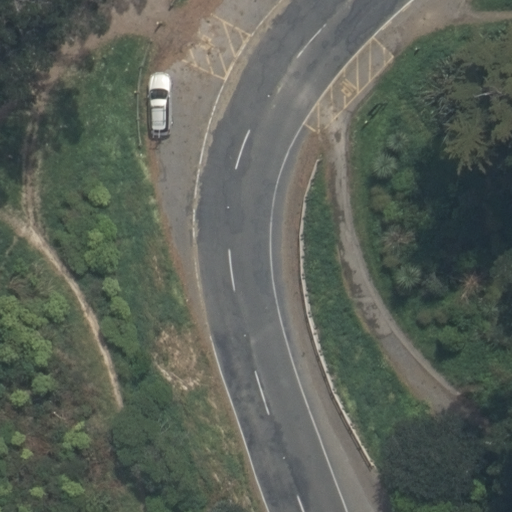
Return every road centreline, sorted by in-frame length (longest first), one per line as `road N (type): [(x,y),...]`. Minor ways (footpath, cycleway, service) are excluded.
road 1 (residential): [(272,511),(235,340),(232,209),(245,143),(282,59),(330,0)]
road 2 (track): [(511,416),(370,273),(349,119),(340,98),(282,59)]
